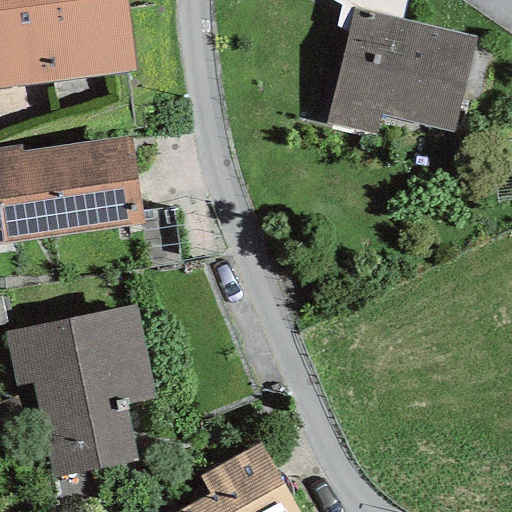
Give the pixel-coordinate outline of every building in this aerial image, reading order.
[(125,0),(0,0),(0,87),(135,71),(125,0)] [(359,16),(334,118),(453,151),(484,51),(359,16)] [(20,146),(0,148),(0,244),(143,224),(131,138),(21,153),(20,146)] [(135,305),(2,332),(14,387),(31,384),(51,478),(138,460),(126,406),(155,400),(135,305)] [(298,511),(260,444),(200,478),(209,494),(177,511),(298,511)]
